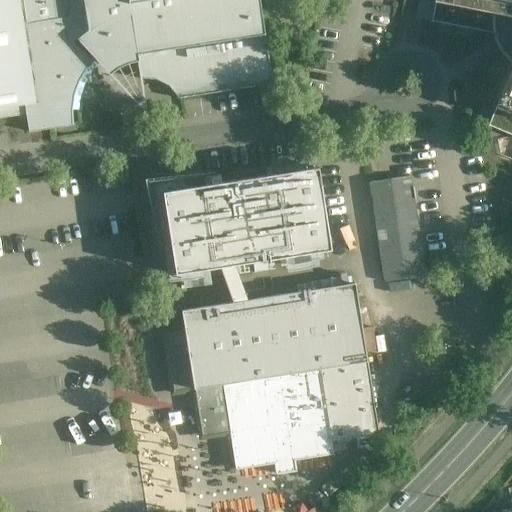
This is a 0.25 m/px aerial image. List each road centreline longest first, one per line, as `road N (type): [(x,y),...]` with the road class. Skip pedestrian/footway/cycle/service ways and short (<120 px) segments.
road 1 (unclassified): [(389,87),(344,112),(0,170)]
road 2 (primary): [(408,511),(511,398)]
road 3 (unclassified): [(389,87),(412,106),(431,99),(439,83),(420,56),(403,57),(388,75)]
